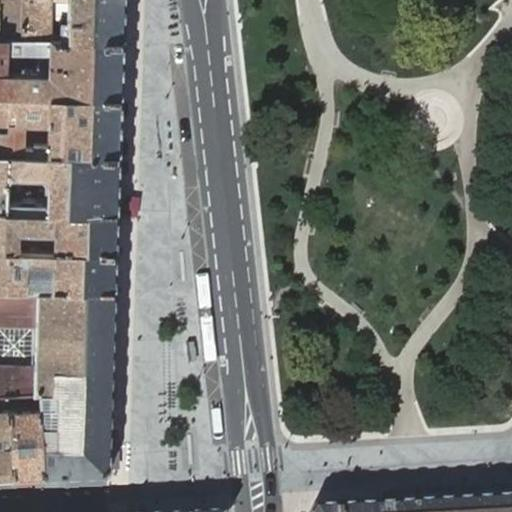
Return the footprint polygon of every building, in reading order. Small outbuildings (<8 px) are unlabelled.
[(0,0),(0,37),(8,38),(21,38),(21,0),(0,0)] [(21,0),(21,38),(42,39),(49,39),(49,16),(66,17),(66,40),(124,42),(125,0),(21,0)] [(0,95),(122,99),(124,42),(66,40),(51,39),(49,39),(42,39),(42,45),(45,49),(50,49),(49,76),(6,75),(8,38),(0,37),(0,95)] [(120,157),(122,99),(0,95),(0,152),(49,154),(120,157)] [(0,210),(46,212),(118,214),(120,157),(49,154),(0,152),(0,210)] [(117,252),(118,214),(46,212),(0,210),(0,248),(20,249),(54,250),(117,252)] [(0,286),(37,288),(116,291),(117,252),(54,250),(20,249),(0,248),(0,286)] [(40,388),(40,404),(41,443),(58,443),(111,445),(116,291),(37,288),(0,286),(0,391),(9,391),(32,389),(40,388)] [(14,475),(42,473),(41,443),(40,404),(40,388),(32,389),(9,391),(10,406),(14,475)] [(0,476),(14,475),(10,406),(9,391),(0,391),(0,476)] [(109,468),(111,445),(58,443),(41,443),(42,473),(43,475),(107,471),(108,471),(108,470),(109,470),(109,469),(109,468)] [(377,511),(511,511),(511,497),(427,503),(396,504),(377,505),(377,511)]
